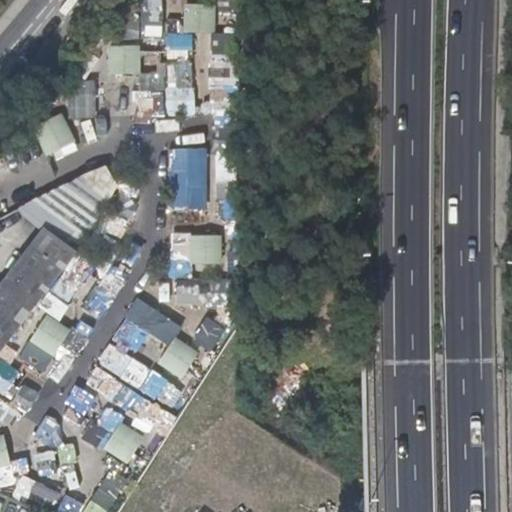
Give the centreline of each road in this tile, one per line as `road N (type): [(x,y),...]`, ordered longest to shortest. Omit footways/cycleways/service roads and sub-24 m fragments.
road 1 (motorway): [(418,0),(421,511)]
road 2 (motorway): [(471,511),(469,0)]
